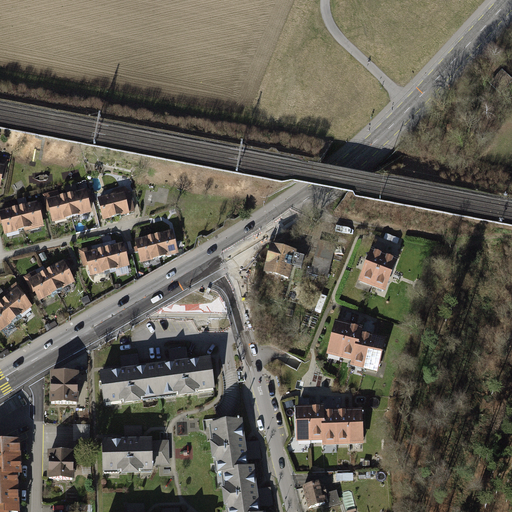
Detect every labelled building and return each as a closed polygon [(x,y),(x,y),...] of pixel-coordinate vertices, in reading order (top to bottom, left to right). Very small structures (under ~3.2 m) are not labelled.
[(8,165),(0,163),(0,187),(4,188),(8,165)] [(85,191),(49,199),(54,223),(90,215),(85,191)] [(129,192),(98,200),(103,221),(134,214),(129,192)] [(40,202),(1,211),(6,236),(46,227),(40,202)] [(172,230),(135,240),(141,264),(178,254),(172,230)] [(321,243),(311,272),(327,277),(337,249),(321,243)] [(122,244),(81,256),(88,280),(129,268),(122,244)] [(268,246),(261,273),(285,280),(293,253),(268,246)] [(385,256),(372,251),(362,278),(375,282),(385,256)] [(397,260),(385,256),(375,282),(388,287),(396,265),(397,260)] [(64,263),(31,281),(42,302),(76,285),(64,263)] [(36,308),(19,288),(0,303),(0,326),(5,333),(36,308)] [(349,327),(335,323),(328,351),(342,354),(349,327)] [(362,330),(349,327),(342,354),(355,358),(361,335),(362,330)] [(373,338),(361,335),(355,358),(354,362),(366,365),(373,338)] [(386,341),(373,338),(366,365),(379,369),(386,341)] [(209,358),(98,373),(102,406),(213,391),(209,358)] [(48,377),(49,406),(80,404),(79,376),(48,377)] [(309,409),(296,409),(297,438),(311,437),(309,409)] [(323,409),(309,409),(311,437),(324,437),(323,413),(323,409)] [(362,412),(349,413),(350,441),(363,440),(362,412)] [(336,413),(323,413),(324,437),(324,442),(337,441),(336,413)] [(349,413),(336,413),(337,441),(350,441),(349,413)] [(242,421),(209,424),(214,474),(222,473),(225,511),(270,511),(271,511),(266,511),(261,511),(256,464),(247,465),(242,421)] [(150,438),(101,440),(101,471),(151,470),(150,438)] [(20,441),(0,441),(0,511),(14,511),(16,511),(15,475),(21,475),(20,441)] [(74,453),(48,452),(47,478),(73,479),(74,453)] [(320,481),(303,486),(309,508),(326,504),(320,481)]
